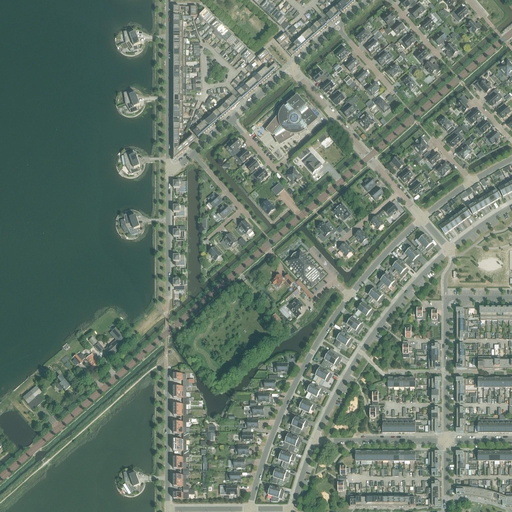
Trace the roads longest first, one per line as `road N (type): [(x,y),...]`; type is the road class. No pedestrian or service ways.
road 1 (unclassified): [(0,479),(368,158)]
road 2 (residential): [(249,509),(289,392),(316,344),(421,218)]
road 3 (residential): [(316,441),(381,326),(449,250)]
road 4 (unclassified): [(368,158),(511,32)]
road 5 (residential): [(168,175),(169,0)]
road 6 (residential): [(333,118),(274,169),(231,120)]
road 7 (residential): [(167,509),(166,367)]
road 8 (residential): [(445,441),(445,308)]
road 9 (residential): [(316,441),(445,441)]
road 10 (residential): [(167,296),(168,175)]
